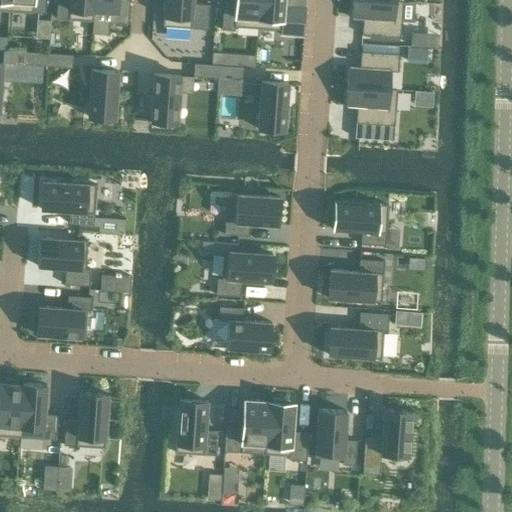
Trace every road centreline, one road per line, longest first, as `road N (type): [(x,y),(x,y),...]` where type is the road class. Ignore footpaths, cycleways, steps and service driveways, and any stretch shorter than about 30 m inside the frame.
road 1 (unclassified): [(498,386),(506,0)]
road 2 (residential): [(322,0),(299,377)]
road 3 (residential): [(299,377),(7,355)]
road 4 (residential): [(498,386),(299,377)]
road 5 (unknown): [(137,46),(318,59)]
road 6 (residential): [(7,355),(15,228)]
road 7 (unclassified): [(494,511),(498,386)]
